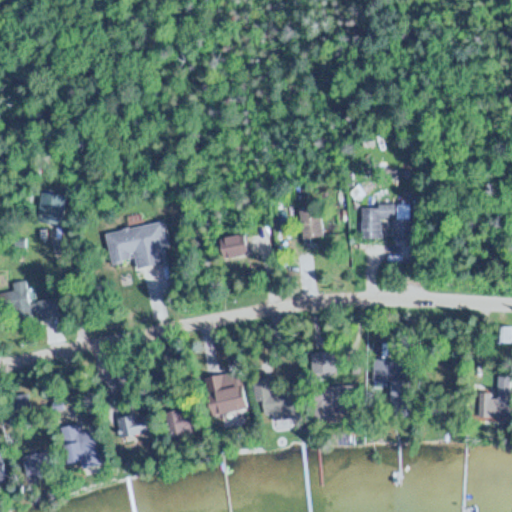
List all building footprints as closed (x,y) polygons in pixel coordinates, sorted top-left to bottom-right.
[(67,192),(42,192),(42,221),(67,221),(67,192)] [(364,205),(364,238),(384,238),(384,217),(398,217),(398,205),(364,205)] [(325,236),(323,207),(302,209),(305,238),(325,236)] [(396,219),(395,237),(413,237),(413,219),(396,219)] [(110,231),(115,261),(139,257),(141,267),(171,262),(165,222),(110,231)] [(248,241),(225,241),(225,261),(248,261),(248,241)] [(13,282),(14,291),(0,292),(0,299),(2,314),(39,309),(40,319),(62,316),(59,298),(33,301),(30,280),(13,282)] [(311,373),(335,373),(335,352),(311,352),(311,373)] [(420,379),(397,378),(398,363),(376,362),(376,379),(387,380),(386,404),(419,405),(420,379)] [(259,414),(275,413),(276,417),(307,414),(304,385),(257,390),(259,414)] [(357,386),(319,386),(319,407),(357,407),(357,386)] [(511,415),(511,399),(491,399),(491,416),(511,415)] [(179,440),(207,427),(197,403),(168,415),(179,440)] [(158,432),(154,412),(116,421),(120,441),(158,432)] [(98,429),(84,431),(83,424),(63,427),(70,468),(103,463),(98,429)] [(0,447),(0,482),(12,478),(1,447),(0,447)] [(23,454),(25,474),(55,471),(53,451),(23,454)]
